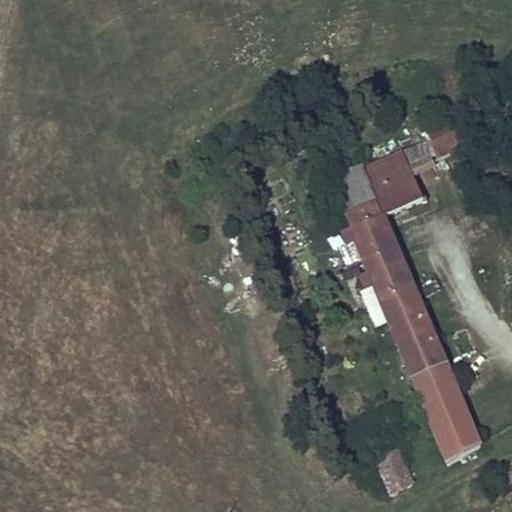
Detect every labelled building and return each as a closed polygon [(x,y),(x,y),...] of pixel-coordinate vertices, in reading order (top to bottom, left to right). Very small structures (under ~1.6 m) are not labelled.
[(464,132),(433,146),(439,160),(469,146),(464,132)] [(371,187),(340,201),(352,232),(349,233),(347,235),(346,237),(346,240),(347,242),(349,244),(351,245),(353,246),(357,245),(369,275),(367,277),(365,279),(364,282),(365,285),(367,288),(369,289),(372,289),(375,288),(415,386),(436,377),(433,369),(446,363),(385,216),(423,200),(404,154),(364,172),(371,187)] [(364,172),(333,184),(340,201),(371,187),(364,172)] [(282,252),(296,253),(298,229),(283,229),(282,252)] [(436,377),(415,386),(448,465),(480,447),(481,446),(446,363),(433,369),(436,377)] [(397,451),(396,452),(377,463),(393,497),(413,485),(397,451)]
